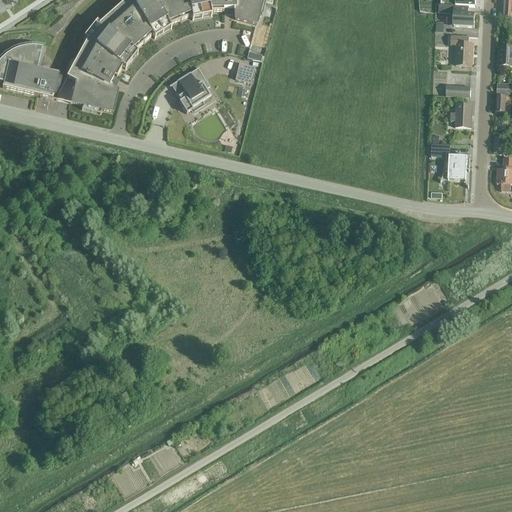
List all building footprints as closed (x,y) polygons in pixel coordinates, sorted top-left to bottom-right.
[(262,16),(266,0),(126,0),(99,24),(96,22),(84,38),(87,40),(66,78),(76,84),(71,105),(82,107),(81,111),(101,115),(102,112),(112,114),(117,92),(110,90),(111,87),(109,86),(113,77),(116,79),(116,78),(122,68),(125,70),(137,55),(134,52),(152,37),(154,40),(171,29),(169,26),(191,17),(192,21),(211,17),(210,13),(222,13),(223,13),(223,10),(233,10),(233,13),(236,13),(234,20),(256,26),(259,15),(262,16)] [(439,0),(439,7),(468,8),(475,9),(475,0),(439,0)] [(511,0),(501,0),(501,18),(511,18),(511,0)] [(439,7),(439,14),(451,15),(450,27),(453,27),(453,28),(473,29),(474,15),(468,15),(468,8),(439,7)] [(436,23),(436,33),(444,34),(444,24),(436,23)] [(471,68),(472,46),(468,45),(469,39),(451,38),(450,48),(456,48),(455,67),(471,68)] [(52,100),(58,75),(36,70),(41,49),(34,48),(26,48),(19,50),(12,52),(6,56),(0,61),(0,83),(3,84),(2,89),(52,100)] [(511,68),(511,49),(499,49),(498,68),(511,68)] [(254,56),(252,62),(261,64),(262,58),(254,56)] [(251,85),(254,69),(239,65),(235,81),(251,85)] [(205,91),(209,88),(198,70),(198,69),(169,87),(169,88),(174,85),(181,96),(178,98),(178,99),(179,99),(180,102),(179,103),(186,115),(192,111),(194,114),(204,107),(202,103),(210,98),(205,91)] [(508,98),(509,86),(497,86),(496,98),(508,98)] [(470,100),(470,89),(446,87),(446,98),(470,100)] [(510,99),(496,99),(495,115),(509,115),(510,99)] [(471,130),(472,107),(456,106),(455,115),(451,115),(451,122),(455,123),(455,129),(471,130)] [(503,155),(505,139),(494,138),(493,154),(503,155)] [(446,156),(450,156),(450,147),(431,146),(431,158),(444,159),(444,156),(445,156),(446,156)] [(467,161),(467,158),(449,157),(449,162),(446,162),(446,156),(445,156),(446,159),(445,162),(445,168),(444,173),(442,179),(440,184),(442,179),(444,173),(448,173),(448,181),(465,182),(466,168),(469,168),(468,190),(470,162),(467,161)] [(511,161),(503,161),(503,169),(504,169),(503,173),(498,173),(497,186),(501,186),(501,193),(506,193),(506,196),(511,196),(511,195),(511,161)]
